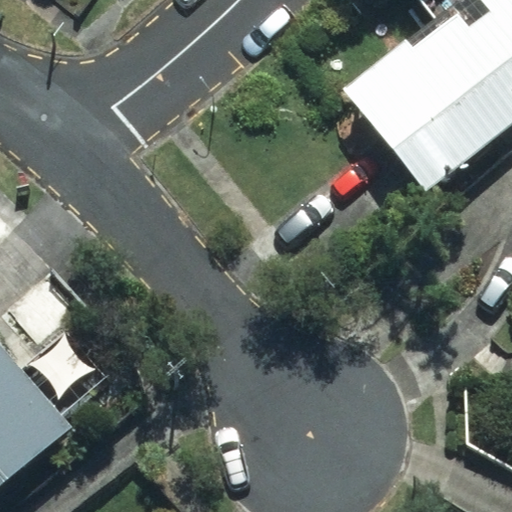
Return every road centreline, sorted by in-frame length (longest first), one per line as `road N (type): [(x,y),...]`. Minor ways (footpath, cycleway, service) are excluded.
road 1 (residential): [(73,146),(323,456)]
road 2 (residential): [(238,0),(73,146)]
